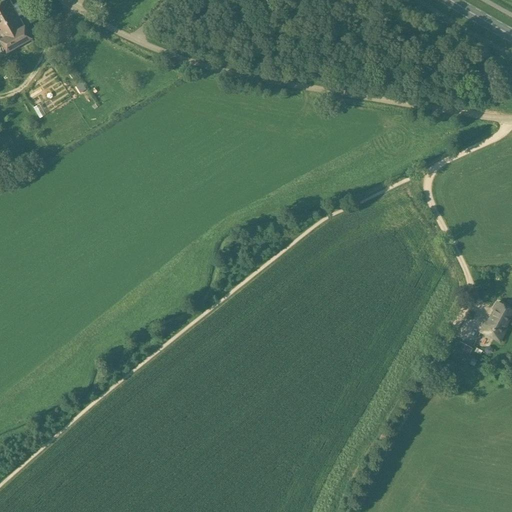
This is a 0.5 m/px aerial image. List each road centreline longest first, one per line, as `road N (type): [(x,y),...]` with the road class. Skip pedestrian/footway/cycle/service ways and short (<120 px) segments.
road 1 (unclassified): [(511,119),(175,59),(67,0)]
road 2 (track): [(431,169),(427,201),(458,254),(469,294),(355,511)]
